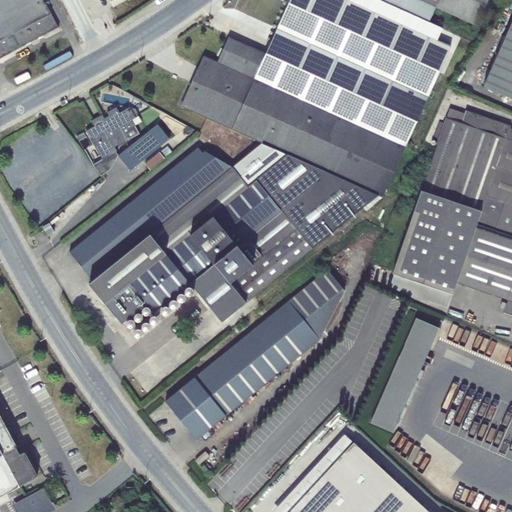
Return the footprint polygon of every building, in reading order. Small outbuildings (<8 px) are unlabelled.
[(0,0),(0,58),(58,27),(43,0),(0,0)] [(254,79),(405,147),(450,46),(437,40),(442,29),(428,23),(378,0),(289,0),(266,53),(254,79)] [(436,7),(477,26),(488,0),(378,0),(428,23),(436,7)] [(511,20),(483,86),(511,99),(511,20)] [(254,79),(266,53),(229,36),(217,61),(204,55),(181,106),(231,129),(232,128),(262,142),(378,195),(383,197),(405,147),(254,79)] [(93,164),(101,176),(110,169),(118,156),(116,152),(117,151),(115,147),(119,144),(120,145),(131,139),(130,139),(139,133),(134,125),(131,120),(134,118),(129,109),(120,114),(116,107),(107,112),(110,118),(104,121),(103,119),(94,123),(96,125),(86,131),(102,159),(93,164)] [(465,114),(449,108),(389,287),(447,307),(457,282),(508,300),(504,312),(511,314),(511,129),(510,129),(511,126),(466,110),(465,114)] [(131,120),(134,125),(142,121),(139,116),(134,118),(131,120)] [(158,124),(118,156),(130,170),(170,139),(158,124)] [(89,284),(122,324),(147,303),(155,313),(191,283),(222,322),(378,195),(262,142),(233,167),(204,151),(202,153),(198,148),(69,252),(93,281),(89,284)] [(160,152),(144,164),(150,171),(165,158),(160,152)] [(49,223),(42,227),(48,236),(54,232),(49,223)] [(327,270),(165,401),(197,440),(320,340),(345,291),(327,270)] [(438,328),(416,318),(370,422),(393,433),(438,328)] [(0,505),(10,500),(7,493),(37,477),(24,452),(20,455),(0,417),(0,505)] [(345,434),(273,511),(288,511),(353,442),(345,434)] [(429,511),(353,442),(288,511),(429,511)] [(205,451),(195,460),(199,464),(209,456),(205,451)] [(49,511),(56,509),(43,487),(12,505),(16,511),(49,511)]
